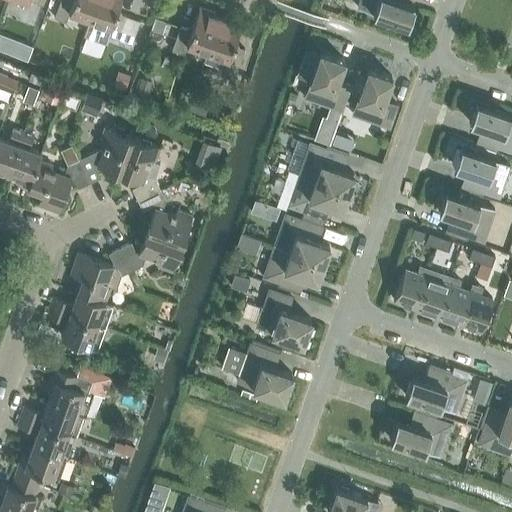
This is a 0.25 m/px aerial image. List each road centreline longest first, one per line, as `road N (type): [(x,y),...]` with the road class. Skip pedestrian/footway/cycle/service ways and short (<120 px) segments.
road 1 (residential): [(435,63),(347,309)]
road 2 (residential): [(347,309),(278,511)]
road 3 (residential): [(347,309),(511,366)]
road 4 (residential): [(0,389),(54,240)]
